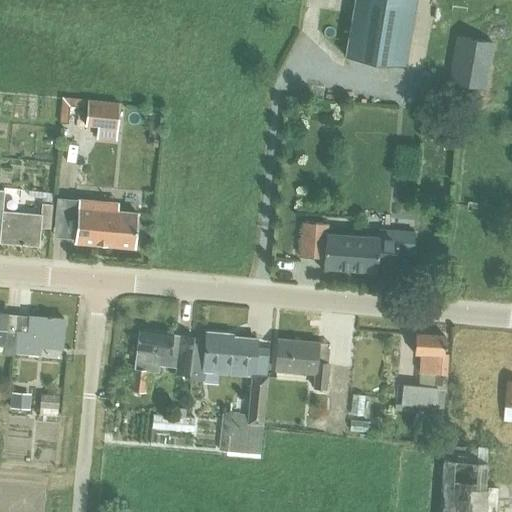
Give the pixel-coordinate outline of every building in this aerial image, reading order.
[(405,63),(416,0),(354,0),(346,53),(405,63)] [(494,46),(464,39),(455,84),(487,90),(494,46)] [(117,127),(119,103),(87,100),(85,124),(117,127)] [(0,228),(0,242),(39,246),(40,227),(49,228),(51,204),(41,203),(40,214),(2,211),(4,190),(0,189),(0,222),(1,222),(0,228)] [(28,190),(28,196),(42,197),(41,203),(51,204),(52,192),(28,190)] [(134,247),(137,213),(118,211),(99,209),(100,201),(90,200),(78,199),(74,242),(134,247)] [(413,251),(414,230),(398,229),(397,236),(326,231),(324,266),(376,270),(377,261),(395,262),(396,249),(413,251)] [(15,349),(17,333),(6,332),(8,312),(0,311),(0,343),(4,344),(4,352),(15,353),(15,349)] [(18,333),(17,333),(15,349),(40,352),(41,344),(62,346),(65,317),(30,314),(29,330),(19,329),(18,333)] [(140,327),(131,389),(144,391),(147,370),(158,372),(160,364),(176,366),(176,373),(191,374),(192,368),(194,342),(195,335),(174,332),(152,329),(140,327)] [(191,374),(191,377),(199,378),(201,359),(203,359),(201,370),(206,370),(250,374),(254,374),(256,345),(257,337),(225,334),(225,332),(207,330),(206,343),(194,342),(192,368),(191,374)] [(416,332),(415,351),(420,351),(419,370),(419,371),(434,372),(433,382),(440,383),(441,372),(447,372),(448,352),(443,352),(444,333),(416,332)] [(277,337),(273,385),(326,390),(330,342),(277,337)] [(221,410),(218,449),(259,453),(260,453),(260,451),(262,429),(263,423),(265,398),(267,375),(265,375),(254,374),(250,374),(246,413),(221,410)] [(394,402),(393,409),(413,411),(414,403),(436,405),(443,406),(444,390),(437,389),(438,385),(433,385),(417,383),(415,383),(401,382),(399,402),(394,402)] [(29,412),(30,397),(11,395),(10,410),(29,412)] [(329,395),(326,432),(344,433),(347,396),(329,395)] [(41,397),(40,416),(58,417),(59,398),(41,397)] [(159,425),(159,437),(181,437),(182,410),(142,408),(141,424),(159,425)] [(476,447),(475,460),(443,457),(439,511),(495,511),(497,485),(486,484),(488,461),(486,460),(487,448),(476,447)]
